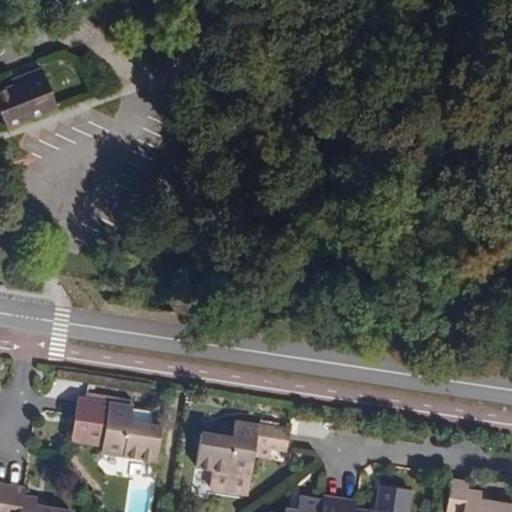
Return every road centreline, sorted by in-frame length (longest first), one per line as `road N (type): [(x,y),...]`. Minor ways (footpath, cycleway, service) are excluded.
road 1 (tertiary): [(511,392),(24,318)]
road 2 (residential): [(511,466),(368,448),(342,459)]
road 3 (residential): [(24,318),(2,479)]
